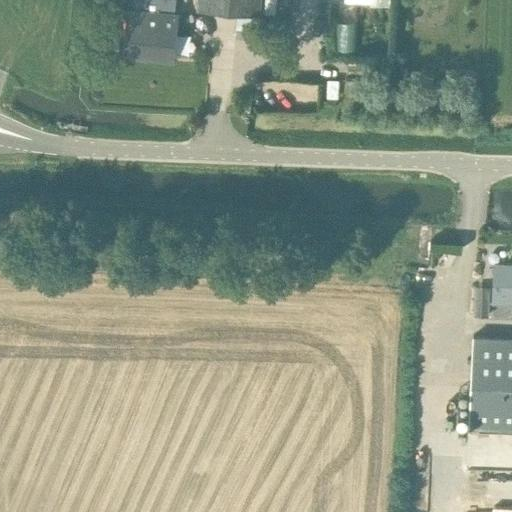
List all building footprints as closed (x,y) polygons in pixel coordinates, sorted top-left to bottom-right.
[(197,0),(196,9),(260,14),(261,0),(197,0)] [(155,56),(172,58),(177,14),(129,9),(126,44),(156,47),(155,56)] [(511,303),(511,264),(495,264),(493,303),(511,303)] [(492,314),(492,285),(477,285),(477,314),(492,314)] [(487,428),(511,429),(511,336),(472,334),(468,428),(472,428),(472,433),(487,433),(487,428)]
